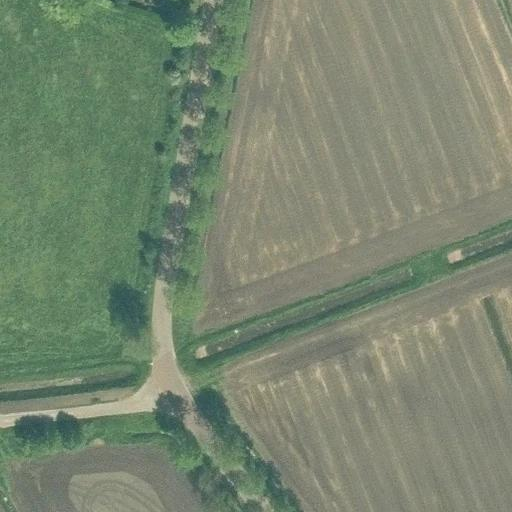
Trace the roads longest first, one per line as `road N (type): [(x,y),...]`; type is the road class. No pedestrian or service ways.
road 1 (unclassified): [(173,387),(158,346),(162,297),(212,0)]
road 2 (unclassified): [(173,387),(127,405),(0,420)]
road 3 (unclassified): [(267,511),(173,387)]
